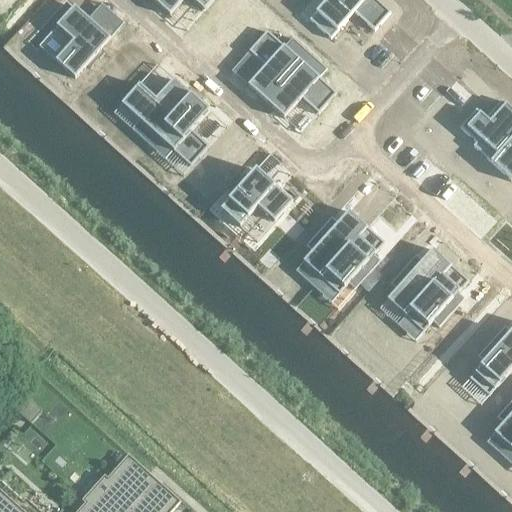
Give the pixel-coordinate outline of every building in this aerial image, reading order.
[(153,0),(152,2),(170,18),(186,0),(189,0),(205,13),(216,0),(153,0)] [(322,0),(327,4),(310,22),(331,41),(354,15),(375,33),(391,15),(373,0),(322,0)] [(74,44),(56,64),(75,81),(111,41),(75,9),(57,29),(74,44)] [(266,69),(248,88),(266,105),(310,56),(292,40),(284,49),(267,34),(249,54),(266,69)] [(310,56),(266,105),(284,121),(302,101),(319,116),(337,96),(320,81),(327,72),(310,56)] [(109,66),(102,75),(112,84),(110,86),(114,90),(115,88),(123,79),(109,66)] [(110,86),(112,84),(102,75),(90,89),(100,98),(110,86)] [(140,87),(122,107),(156,138),(192,98),(174,82),(156,102),(140,87)] [(192,98),(156,138),(191,169),(209,149),(192,134),(210,115),(192,98)] [(477,112),(460,130),(477,145),(473,149),(492,166),(511,143),(511,111),(502,103),(494,112),(496,113),(497,112),(499,115),(490,126),(484,120),(485,120),(477,112)] [(511,143),(492,166),(511,183),(511,143)] [(257,172),(221,212),(240,229),(258,210),(275,225),(293,205),(257,172)] [(313,254),(303,265),(322,281),(367,230),(349,214),(332,232),(328,228),(326,226),(306,249),(313,254)] [(367,230),(322,281),(339,297),(349,287),(355,292),(375,270),(373,268),(368,265),(385,246),(367,230)] [(397,292),(388,303),(406,319),(451,268),(433,252),(417,270),(412,266),(413,266),(411,264),(390,287),(397,292)] [(451,268),(406,319),(424,335),(433,325),(439,330),(459,308),(457,306),(457,307),(452,303),(469,284),(451,268)] [(485,365),(470,382),(489,399),(511,373),(511,334),(508,340),(503,336),(504,335),(502,333),(478,359),(485,365)] [(504,426),(494,436),(504,445),(511,451),(511,403),(497,420),(504,426)] [(0,483),(0,511),(173,511),(181,504),(129,457),(108,480),(105,478),(82,503),(85,505),(79,511),(38,511),(26,501),(23,504),(0,483)]
